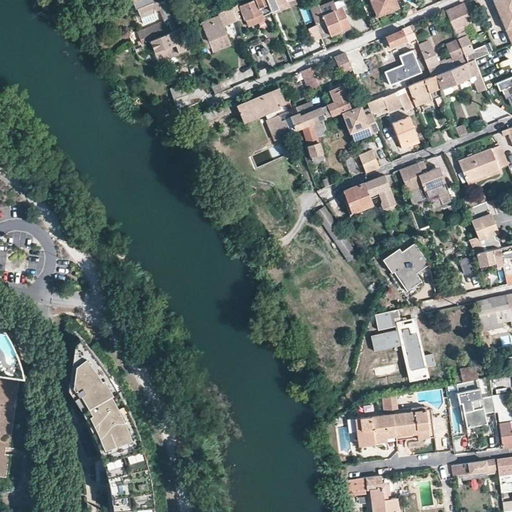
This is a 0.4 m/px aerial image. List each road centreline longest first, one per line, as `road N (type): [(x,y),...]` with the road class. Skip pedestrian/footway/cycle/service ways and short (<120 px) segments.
road 1 (residential): [(456,0),(209,103)]
road 2 (residential): [(314,196),(511,121)]
road 3 (residential): [(350,472),(511,451)]
